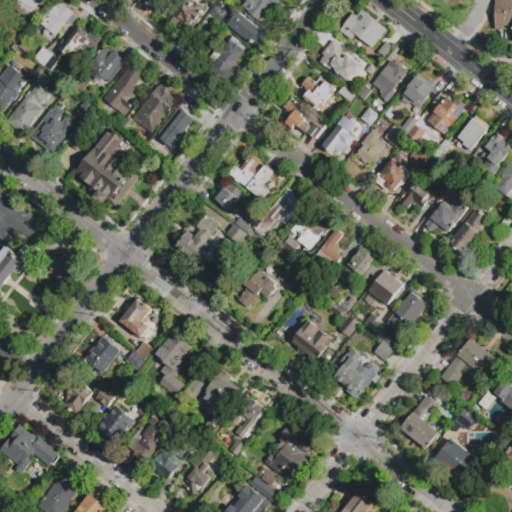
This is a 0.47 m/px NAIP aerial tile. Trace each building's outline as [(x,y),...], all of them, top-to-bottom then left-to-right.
[(43,0),(28,19),(18,11),(21,7),(16,3),(18,0),(43,0)] [(145,6),(150,0),(174,0),(177,2),(162,20),(145,6)] [(189,27),(175,16),(187,2),(191,5),(194,0),(204,8),(189,27)] [(280,0),(274,8),(273,7),(268,13),(266,12),(259,20),(249,12),(250,11),(244,6),(248,0),(280,0)] [(511,31),(495,31),(495,0),(511,0),(511,31)] [(56,37),(41,25),(59,1),(75,13),(74,14),(77,17),(65,31),(62,29),(56,37)] [(209,15),(217,5),(228,14),(220,24),(209,15)] [(340,31),(344,26),(343,25),(353,14),(354,15),(355,14),(357,16),(363,9),(369,15),(368,15),(387,31),(372,49),(356,35),(351,41),(340,31)] [(226,23),(236,10),(248,20),(250,17),(269,32),(256,48),(226,23)] [(65,45),(78,28),(81,30),(87,24),(102,36),(97,42),(99,44),(85,63),(75,55),(72,58),(64,55),(65,45)] [(211,34),(202,46),(194,39),(203,28),(211,34)] [(325,49),(327,47),(320,41),(326,33),(334,40),(336,37),(367,63),(357,76),(360,79),(352,88),(328,67),(335,58),(325,49)] [(230,39),(245,51),(232,69),(237,73),(228,84),(210,69),(215,63),(210,58),(218,48),(221,50),(230,39)] [(378,52),(387,41),(390,44),(389,45),(393,48),(384,58),(378,52)] [(34,58),(43,47),(61,61),(52,73),(34,58)] [(114,51),(127,61),(108,85),(102,80),(101,82),(94,76),(97,73),(90,68),(105,48),(112,54),(114,51)] [(373,84),(392,60),(397,65),(399,63),(410,71),(393,92),(396,94),(389,103),(379,95),(382,91),(373,84)] [(0,79),(11,65),(29,79),(19,92),(21,93),(14,103),(12,101),(5,110),(0,106),(0,79)] [(104,99),(130,65),(144,76),(136,86),(138,88),(133,94),(136,96),(133,99),(137,101),(125,116),(104,99)] [(81,74),(90,81),(81,94),(71,86),(81,74)] [(400,98),(418,74),(437,88),(418,112),(400,98)] [(321,76),(337,90),(329,99),(335,104),(329,111),(335,116),(330,122),(295,93),(309,77),(316,83),(321,76)] [(61,82),(68,87),(60,97),(53,92),(61,82)] [(8,122),(31,92),(32,93),(38,85),(51,95),(41,108),(44,110),(24,135),(8,122)] [(133,118),(159,86),(178,101),(152,134),(133,118)] [(365,100),(358,95),(364,86),(371,91),(365,100)] [(344,87),(356,97),(351,104),(339,94),(344,87)] [(427,121),(447,96),(454,101),(457,98),(468,107),(445,135),(427,121)] [(325,126),(314,139),(296,124),(293,128),(280,118),(287,110),(284,107),(291,98),(325,126)] [(93,108),(83,120),(75,114),(85,101),(93,108)] [(52,110),(53,111),(58,106),(66,112),(63,115),(76,125),(53,154),(31,137),(52,110)] [(157,133),(179,106),(195,119),(172,149),(161,140),(163,137),(157,133)] [(95,107),(106,117),(90,135),(79,126),(95,107)] [(361,118),(370,107),(381,116),(372,127),(361,118)] [(323,146),(324,144),(322,142),(344,115),(357,125),(351,132),(358,137),(349,148),(348,147),(345,151),(344,150),(341,154),(336,150),(333,154),(323,146)] [(120,127),(128,117),(133,121),(125,131),(120,127)] [(400,130),(411,117),(418,122),(407,136),(400,130)] [(462,144),(464,142),(458,138),(473,119),(487,130),(471,151),(462,144)] [(407,136),(398,147),(385,137),(394,125),(400,130),(407,136)] [(108,199),(103,204),(95,197),(97,194),(86,186),(88,184),(72,171),(86,154),(87,155),(95,145),(94,144),(106,129),(109,131),(112,128),(125,139),(124,141),(125,142),(126,140),(130,143),(129,145),(132,147),(121,161),(140,177),(116,206),(108,199)] [(410,138),(417,128),(427,136),(419,146),(410,138)] [(386,144),(379,154),(382,157),(376,165),(373,163),(372,165),(358,155),(361,151),(360,150),(363,145),(362,144),(373,130),(381,135),(379,138),(386,144)] [(77,132),(88,141),(79,152),(69,143),(77,132)] [(492,152),(494,150),(488,145),(498,132),(511,142),(511,151),(492,176),(481,168),(493,153),(492,152)] [(411,157),(418,148),(423,152),(425,150),(432,156),(423,167),(411,157)] [(229,175),(237,164),(241,167),(252,154),(262,162),(256,170),(260,173),(266,165),(275,172),(264,185),(270,190),(262,200),(241,184),(240,185),(236,181),(236,180),(229,175)] [(407,164),(404,168),(410,172),(409,176),(402,185),(399,186),(395,191),(387,190),(376,181),(396,155),(400,155),(407,160),(407,164)] [(511,188),(507,195),(496,187),(504,177),(502,175),(511,162),(511,188)] [(450,187),(457,178),(470,189),(463,197),(450,187)] [(399,202),(416,179),(432,192),(429,195),(432,197),(422,209),(415,204),(414,206),(411,204),(408,209),(399,202)] [(212,199),(227,180),(246,195),(236,208),(238,210),(234,216),(212,199)] [(256,230),(287,190),(305,204),(290,224),(283,219),(276,221),(264,236),(256,230)] [(332,194),(342,202),(341,204),(345,207),(336,217),(330,213),(324,221),(309,209),(324,191),(330,196),(332,194)] [(426,225),(443,203),(451,209),(457,200),(469,209),(450,233),(448,231),(445,234),(437,228),(435,232),(426,225)] [(490,213),(480,206),(484,201),(494,207),(490,213)] [(478,209),(488,217),(480,227),(483,230),(465,254),(451,243),(478,209)] [(207,242),(209,244),(196,262),(176,247),(186,234),(193,239),(200,230),(196,227),(207,214),(221,225),(207,242)] [(290,234),(303,217),(311,223),(315,218),(324,225),(322,227),(326,230),(321,237),(322,237),(311,251),(298,241),(303,234),(299,231),(294,237),(290,234)] [(235,224),(239,219),(252,228),(248,234),(235,224)] [(247,234),(240,244),(227,235),(234,224),(247,234)] [(336,229),(344,235),(336,245),(341,250),(338,253),(342,257),(336,265),(326,258),(321,264),(313,259),(336,229)] [(282,248),(290,237),(301,245),(293,256),(282,248)] [(274,254),(268,249),(276,239),(282,244),(274,254)] [(0,255),(7,247),(18,255),(25,247),(34,254),(27,264),(29,265),(20,277),(15,273),(0,291),(7,297),(0,305),(0,255)] [(362,249),(375,260),(371,265),(382,273),(373,284),(363,276),(352,289),(339,278),(362,249)] [(288,267),(309,283),(304,289),(294,291),(280,280),(282,278),(280,277),(288,267)] [(269,300),(261,293),(248,309),(238,301),(248,288),(244,285),(255,271),(266,279),(268,276),(278,284),(276,287),(277,288),(269,300)] [(404,285),(388,305),(371,291),(386,271),(404,285)] [(330,288),(324,295),(317,290),(322,283),(330,288)] [(342,291),(336,299),(335,300),(328,295),(328,294),(334,286),(342,291)] [(387,323),(413,290),(415,291),(414,293),(429,305),(413,325),(403,318),(394,329),(387,323)] [(337,304),(343,298),(348,302),(352,297),(358,302),(349,314),(337,304)] [(120,323),(139,299),(153,310),(143,322),(150,327),(140,339),(120,323)] [(350,338),(339,329),(345,322),(329,309),(334,303),(361,325),(350,338)] [(376,334),(367,326),(375,317),(384,325),(376,334)] [(292,342),(309,321),(333,340),(317,361),(292,342)] [(159,384),(165,376),(160,372),(166,365),(155,356),(174,333),(193,348),(178,368),(181,370),(175,377),(185,386),(176,398),(159,384)] [(395,350),(384,342),(379,338),(383,333),(399,345),(395,350)] [(121,352),(104,374),(86,360),(88,357),(87,356),(93,347),(94,348),(103,337),(121,352)] [(454,388),(441,378),(472,339),(501,361),(487,378),(468,363),(461,373),(464,375),(454,388)] [(376,352),(384,342),(395,350),(387,361),(376,352)] [(135,353),(144,343),(153,351),(145,361),(135,353)] [(345,390),(348,387),(332,375),(352,349),(360,356),(362,354),(372,362),(370,364),(379,371),(377,375),(380,378),(375,384),(372,381),(357,400),(345,390)] [(135,353),(145,361),(147,362),(139,372),(125,361),(133,351),(135,353)] [(205,358),(197,369),(191,364),(199,353),(205,358)] [(208,410),(199,403),(204,396),(206,398),(208,395),(207,394),(209,391),(207,390),(224,370),(232,377),(229,380),(238,387),(219,410),(217,408),(216,410),(211,406),(208,410)] [(77,415),(64,405),(68,401),(66,400),(69,396),(62,390),(73,376),(94,392),(77,415)] [(511,409),(490,391),(502,376),(511,384),(511,409)] [(185,392),(196,378),(205,385),(194,399),(185,392)] [(134,398),(127,393),(135,382),(142,387),(134,398)] [(95,399),(104,389),(115,399),(107,409),(95,399)] [(479,404),(489,391),(497,398),(487,411),(479,404)] [(428,397),(439,406),(426,422),(440,434),(427,450),(401,429),(428,397)] [(235,433),(240,427),(241,428),(248,419),(243,415),(236,424),(230,419),(244,402),(247,405),(252,399),(261,406),(256,412),(261,416),(242,439),(235,433)] [(98,430),(117,406),(135,421),(116,445),(98,430)] [(466,408),(478,418),(467,431),(455,421),(466,408)] [(132,455),(135,452),(129,447),(157,412),(170,422),(162,431),(168,436),(145,465),(132,455)] [(215,435),(207,428),(214,418),(223,425),(215,435)] [(39,440),(41,438),(61,453),(59,456),(60,456),(53,465),(52,465),(51,467),(37,456),(23,473),(17,469),(20,465),(0,451),(19,425),(39,440)] [(265,464),(272,455),(276,458),(283,449),(279,446),(281,443),(279,442),(282,437),(281,436),(286,429),(288,431),(293,425),(316,444),(309,452),(313,456),(290,485),(265,464)] [(169,479),(163,475),(162,477),(157,473),(158,471),(152,466),(174,438),(191,452),(169,479)] [(482,463),(466,483),(437,460),(453,440),(482,463)] [(230,455),(239,444),(246,449),(237,460),(230,455)] [(186,479),(183,476),(198,457),(202,460),(209,451),(215,456),(208,465),(210,466),(208,469),(215,474),(200,493),(197,491),(198,495),(189,496),(186,479)] [(45,511),(37,506),(64,472),(74,479),(72,482),(73,482),(71,485),(78,491),(62,511),(45,511)] [(248,485),(272,504),(265,511),(227,511),(233,505),(234,506),(240,498),(239,497),(248,485)] [(341,511),(359,491),(362,493),(367,488),(377,496),(372,501),(375,504),(368,511),(341,511)] [(76,511),(90,494),(108,508),(104,511),(76,511)] [(24,511),(14,511),(10,509),(16,502),(26,510),(24,511)]
